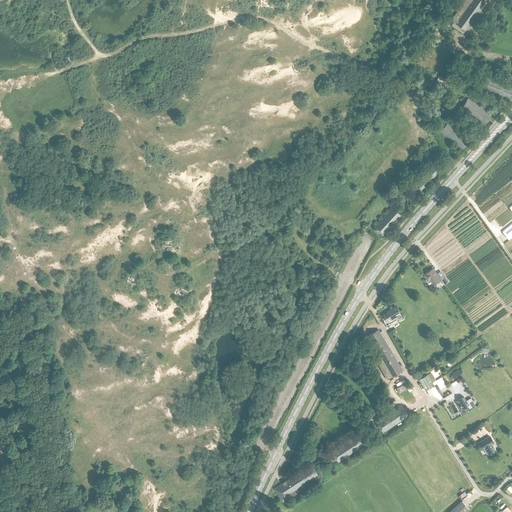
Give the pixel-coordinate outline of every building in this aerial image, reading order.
[(465,0),(451,20),(453,22),(451,25),(463,34),(465,30),(466,31),(478,14),(479,15),(481,12),(480,11),(488,0),(465,0)] [(438,74),(431,89),(444,94),(450,80),(438,74)] [(511,86),(487,76),(482,88),(508,99),(511,90),(511,86)] [(492,114),(468,98),(461,109),(485,125),(492,114)] [(470,140),(448,121),(440,130),(461,150),(470,140)] [(422,192),(442,171),(432,163),(413,184),(422,192)] [(383,235),(384,234),(402,214),(393,205),(374,227),(383,235)] [(170,241),(161,241),(161,249),(171,249),(170,241)] [(423,275),(426,280),(428,278),(433,285),(441,279),(433,268),(423,275)] [(127,278),(124,285),(135,289),(137,282),(127,278)] [(177,289),(174,296),(181,299),(184,291),(177,289)] [(383,315),(387,322),(400,314),(396,306),(388,310),(389,311),(383,315)] [(402,370),(393,354),(395,353),(393,349),(391,351),(389,348),(391,347),(389,343),(382,331),(380,332),(378,329),(367,336),(379,356),(375,359),(387,379),(398,373),(399,375),(402,373),(401,371),(402,370)] [(425,390),(426,390),(434,385),(428,374),(418,379),(425,390)] [(399,393),(403,391),(409,387),(406,382),(396,388),(399,393)] [(435,386),(434,385),(426,390),(429,395),(431,394),(438,390),(435,386)] [(440,399),(442,397),(438,390),(431,394),(440,399)] [(464,407),(467,412),(476,406),(471,398),(466,400),(463,396),(457,400),(460,405),(460,406),(461,406),(462,408),(464,407)] [(383,432),(408,415),(401,405),(376,422),(383,432)] [(331,451),(335,457),(338,462),(363,445),(356,435),(331,451)] [(488,453),(488,454),(489,453),(490,454),(494,451),(494,450),(495,449),(494,450),(490,444),(493,442),(490,436),(485,439),(485,440),(483,441),(479,443),(483,449),(485,447),(489,453),(488,453)] [(274,488),(282,501),(291,495),(292,497),(323,476),(320,471),(319,471),(320,472),(317,474),(311,464),(274,488)] [(449,511),(464,511),(469,508),(462,501),(449,511)]
